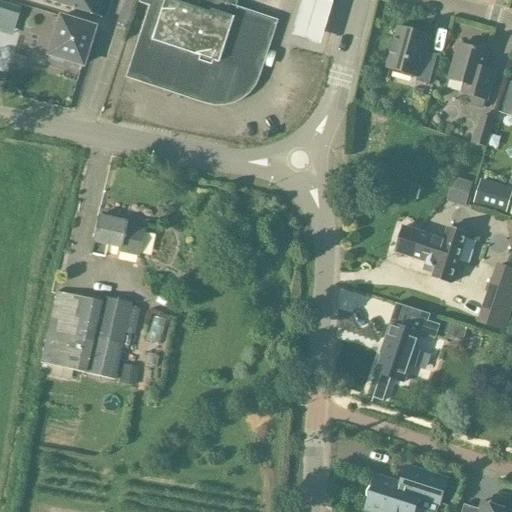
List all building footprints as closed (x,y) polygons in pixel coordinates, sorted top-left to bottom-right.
[(81,67),(93,28),(92,28),(96,18),(104,20),(110,0),(38,0),(65,8),(62,18),(58,17),(46,56),(81,67)] [(256,80),(257,78),(276,21),(233,7),(235,0),(136,0),(135,3),(147,7),(124,78),(205,105),(208,106),(211,106),(217,107),(220,106),(223,106),(226,106),(229,105),(232,104),(235,103),(238,101),(241,99),(245,96),(247,94),(249,92),(251,89),(253,87),(254,85),(256,80)] [(331,5),(313,0),(300,0),(288,40),(321,49),(331,5)] [(417,82),(430,85),(437,60),(425,57),(431,37),(399,28),(388,68),(418,77),(417,82)] [(450,80),(449,85),(452,90),(463,93),(473,96),(470,107),(483,110),(486,100),(488,100),(496,72),(485,69),(489,53),(460,45),(450,80)] [(502,113),(501,114),(511,117),(511,89),(509,89),(502,113)] [(483,116),(475,145),(487,148),(495,119),(483,116)] [(470,187),(456,184),(452,199),(466,202),(470,187)] [(102,257),(105,246),(118,249),(117,253),(138,257),(143,231),(123,227),(124,223),(97,217),(91,243),(89,254),(102,257)] [(432,278),(451,284),(466,234),(447,228),(444,240),(403,228),(395,253),(436,266),(432,278)] [(505,332),(511,310),(511,269),(497,264),(477,323),(505,332)] [(101,297),(100,302),(54,292),(50,312),(51,312),(46,334),(39,363),(65,369),(65,370),(84,375),(84,376),(114,382),(132,304),(101,297)] [(418,352),(414,350),(419,334),(433,339),(438,325),(408,316),(404,328),(390,324),(374,373),(379,375),(390,378),(403,383),(409,366),(413,367),(418,352)] [(117,384),(135,388),(138,368),(121,365),(117,384)] [(379,375),(376,383),(387,387),(390,378),(379,375)] [(414,511),(416,508),(421,509),(424,499),(440,504),(448,480),(406,467),(400,485),(376,477),(366,509),(376,511),(414,511)] [(464,507),(462,511),(511,511),(481,503),(479,511),(464,507)]
